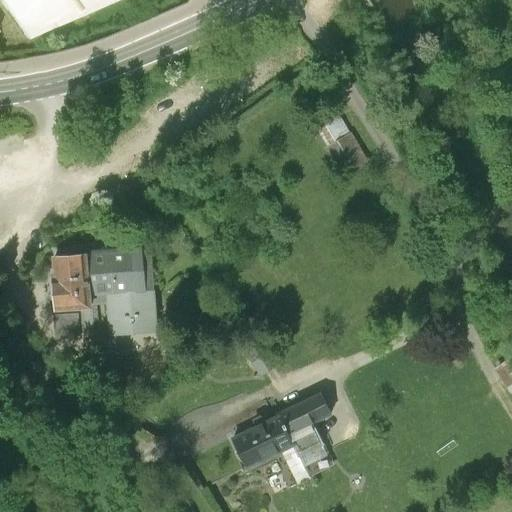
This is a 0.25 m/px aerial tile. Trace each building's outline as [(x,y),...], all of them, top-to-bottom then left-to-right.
[(1,0),(29,40),(121,0),(1,0)] [(370,161),(340,112),(317,127),(328,144),(325,146),(345,177),(370,161)] [(86,254),(51,256),(55,311),(81,309),(82,323),(96,322),(95,304),(107,304),(109,335),(154,332),(149,246),(86,250),(86,254)] [(240,346),(259,376),(275,366),(257,336),(240,346)] [(511,368),(504,355),(493,363),(511,391),(511,368)] [(312,425),(332,415),(319,392),(271,417),(274,421),(231,443),(245,470),(290,448),(295,459),(322,445),(312,425)]
